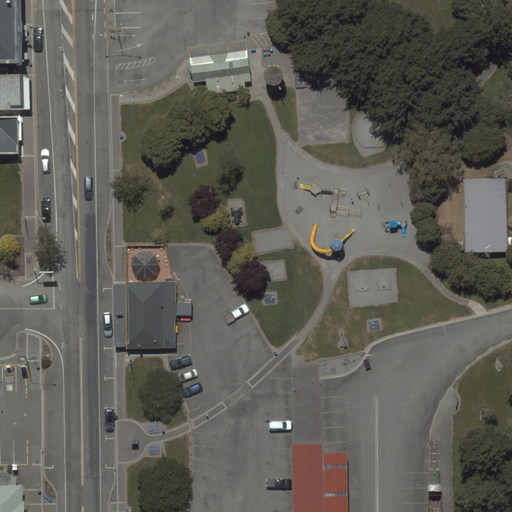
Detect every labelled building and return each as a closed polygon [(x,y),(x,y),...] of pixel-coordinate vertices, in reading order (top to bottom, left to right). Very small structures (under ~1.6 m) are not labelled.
[(190,58),(191,66),(248,59),(247,50),(190,58)] [(248,59),(191,66),(193,82),(206,81),(208,96),(246,92),(244,83),(251,82),(248,59)] [(267,74),(267,76),(268,79),(270,81),(272,83),(274,83),(277,83),(280,82),(281,80),(282,77),(283,75),(282,72),(280,70),(278,68),(275,68),(273,68),(270,69),(268,71),(267,74)] [(505,177),(461,178),(463,254),(506,253),(505,177)] [(174,281),(128,282),(129,350),(175,349),(174,281)] [(0,456),(10,456),(7,359),(0,359),(0,456)] [(294,511),(322,511),(321,455),(320,444),(292,445),(294,511)] [(321,455),(322,511),(347,511),(346,454),(333,454),(321,455)]
